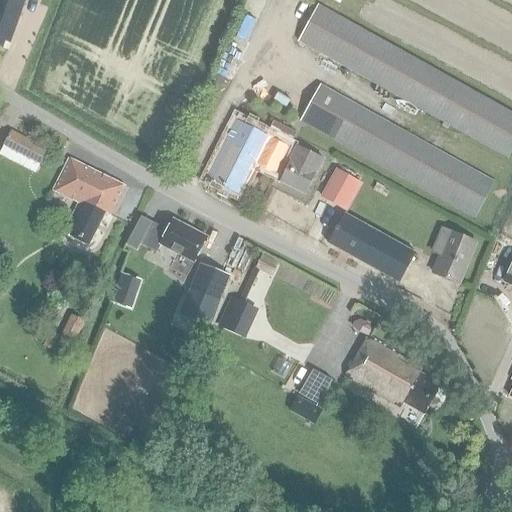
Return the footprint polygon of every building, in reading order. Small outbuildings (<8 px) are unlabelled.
[(25,0),(0,0),(0,47),(2,49),(4,41),(10,43),(25,0)] [(511,150),(511,114),(318,7),(298,45),(506,161),(511,150)] [(319,85),(300,121),(475,218),(494,183),(319,85)] [(254,163),(277,174),(290,149),(237,122),(208,178),(235,192),(246,172),(249,173),(254,163)] [(11,131),(3,147),(40,166),(48,150),(11,131)] [(306,194),(316,174),(323,159),(299,146),(281,182),(306,194)] [(125,187),(69,160),(54,191),(79,204),(64,234),(89,247),(105,214),(110,216),(125,187)] [(401,236),(396,244),(341,212),(348,200),(358,206),(372,183),(338,164),(312,209),(339,225),(328,244),(399,284),(416,255),(410,252),(414,244),(401,236)] [(161,246),(194,263),(207,238),(173,220),(168,231),(153,223),(141,245),(157,253),(161,246)] [(459,285),(476,244),(442,230),(432,253),(439,256),(432,274),(459,285)] [(264,258),(246,312),(262,317),(280,264),(264,258)] [(511,263),(503,283),(511,287),(511,263)] [(230,277),(200,265),(179,316),(209,328),(230,277)] [(121,274),(116,289),(132,294),(137,279),(121,274)] [(55,348),(69,354),(84,321),(70,315),(55,348)] [(43,347),(52,351),(59,337),(49,332),(43,347)] [(401,356),(368,337),(345,377),(399,408),(402,403),(424,416),(440,387),(419,374),(421,370),(421,364),(414,360),(409,363),(400,358),(401,356)] [(289,412),(314,426),(322,411),(297,397),(289,412)]
